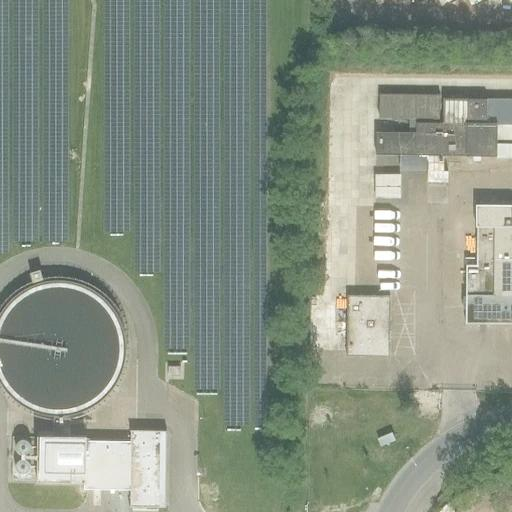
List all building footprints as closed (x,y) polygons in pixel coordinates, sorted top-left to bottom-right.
[(381,94),(381,119),(410,119),(410,133),(377,133),(377,155),(401,155),(400,170),(429,171),(429,182),(449,181),(449,171),(445,171),(445,156),(498,157),(498,145),(511,144),(511,99),(498,100),(469,99),(444,99),(444,95),(381,94)] [(401,198),(401,174),(376,175),(376,198),(401,198)] [(511,206),(477,206),(477,226),(479,226),(478,266),(468,266),(467,323),(511,323),(511,206)] [(390,357),(391,296),(348,296),(347,356),(390,357)] [(107,491),(111,491),(115,491),(131,491),(131,505),(131,507),(161,507),(162,431),(132,431),(132,442),(87,441),(87,436),(39,436),(38,440),(14,440),(13,480),(38,481),(38,482),(86,485),(86,490),(88,490),(89,490),(105,491),(107,491)]
